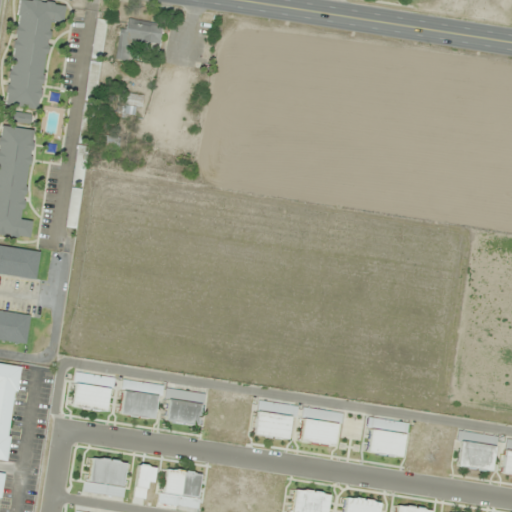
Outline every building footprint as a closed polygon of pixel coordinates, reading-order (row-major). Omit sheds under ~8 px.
[(17,0),(4,105),(38,109),(49,22),(61,23),(63,4),(29,0),(17,0)] [(91,57),(102,58),(106,20),(95,19),(91,57)] [(162,24),(122,19),(116,59),(127,61),(130,40),(159,44),(162,24)] [(87,99),(96,99),(96,64),(87,64),(87,99)] [(120,116),(141,116),(141,94),(120,94),(120,116)] [(91,104),(81,104),(80,141),(90,141),(91,104)] [(32,131),(0,126),(0,235),(28,239),(31,221),(21,219),(32,131)] [(103,149),(118,150),(118,138),(103,137),(103,149)] [(83,186),(86,147),(75,146),(72,185),(83,186)] [(80,190),(69,189),(65,228),(76,229),(80,190)] [(0,275),(35,280),(38,251),(0,246),(0,275)] [(0,341),(25,345),(29,315),(0,311),(0,341)] [(18,366),(0,363),(0,460),(6,461),(18,366)] [(154,421),(160,386),(122,380),(117,415),(154,421)] [(104,412),(109,389),(74,383),(70,406),(104,412)] [(202,394),(166,389),(162,422),(198,428),(202,394)] [(294,406),(255,400),(250,435),(289,441),(294,406)] [(362,454),(402,459),(407,424),(368,418),(362,454)] [(491,473),(495,436),(457,431),(452,468),(491,473)] [(511,440),(504,440),(499,475),(511,476),(511,440)] [(125,463),(90,457),(86,485),(121,490),(125,463)] [(196,508),(200,472),(164,469),(162,495),(179,496),(178,506),(196,508)] [(324,511),(327,494),(293,490),(289,511),(324,511)] [(379,511),(381,502),(343,497),(341,511),(379,511)]
